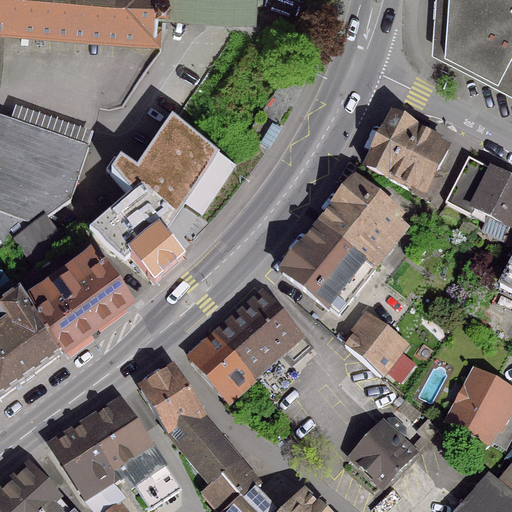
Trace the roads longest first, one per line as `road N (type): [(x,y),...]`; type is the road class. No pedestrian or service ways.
road 1 (primary): [(355,61),(286,192),(158,334)]
road 2 (residential): [(158,334),(219,413),(341,511)]
road 3 (primary): [(158,334),(0,456)]
road 4 (residential): [(511,141),(355,61)]
